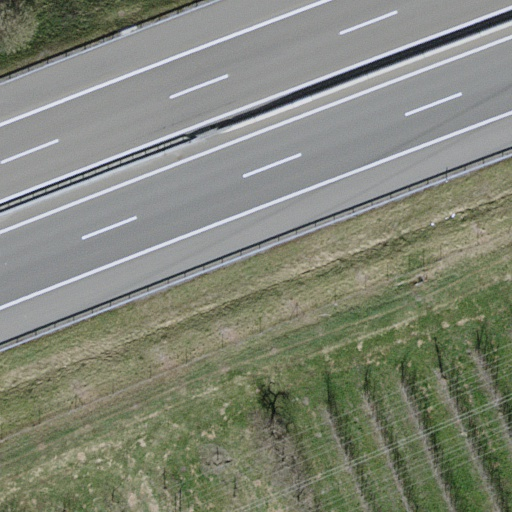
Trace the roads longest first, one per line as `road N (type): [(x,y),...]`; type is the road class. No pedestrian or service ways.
road 1 (motorway): [(0,272),(511,75)]
road 2 (motorway): [(423,0),(0,161)]
